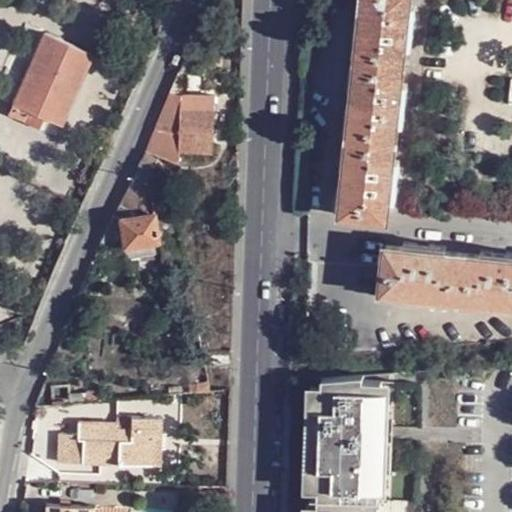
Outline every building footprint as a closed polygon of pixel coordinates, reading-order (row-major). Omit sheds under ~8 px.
[(364,0),(340,215),(388,220),(412,0),(364,0)] [(29,112),(61,126),(93,54),(43,32),(6,114),(24,123),(29,112)] [(208,71),(179,69),(168,91),(179,93),(208,92),(208,71)] [(179,93),(168,91),(167,93),(155,123),(147,150),(146,151),(163,158),(179,166),(179,150),(179,109),(179,93)] [(214,93),(208,92),(179,93),(179,109),(214,109),(214,93)] [(214,150),(214,109),(179,109),(179,150),(214,150)] [(163,158),(146,151),(121,198),(96,244),(95,248),(122,243),(120,217),(153,213),(153,215),(173,210),(163,158)] [(156,238),(153,215),(153,213),(120,217),(122,243),(156,238)] [(156,238),(122,243),(124,253),(157,251),(156,238)] [(511,258),(386,247),(382,295),(511,307),(511,258)] [(381,500),(392,500),(395,374),(354,378),(354,383),(384,382),(383,411),(388,410),(387,427),(383,427),(382,443),(387,443),(387,459),(382,459),(381,500)] [(354,378),(323,381),(322,410),(312,410),(311,440),(316,441),(316,457),(321,458),(320,498),(319,511),(391,511),(392,500),(381,500),(382,459),(387,459),(387,443),(382,443),(383,427),(387,427),(388,410),(383,411),(384,382),(354,383),(354,378)] [(323,381),(312,382),(312,410),(322,410),(323,381)] [(154,433),(165,433),(166,416),(135,414),(134,428),(120,428),(120,422),(82,421),(82,433),(60,432),(60,461),(153,465),(154,433)] [(134,428),(135,414),(121,414),(120,422),(120,428),(134,428)] [(165,465),(165,433),(154,433),(153,465),(165,465)] [(308,511),(319,511),(320,498),(321,458),(316,457),(316,441),(311,440),(309,498),(308,511)] [(84,511),(85,504),(45,502),(44,511),(84,511)]
